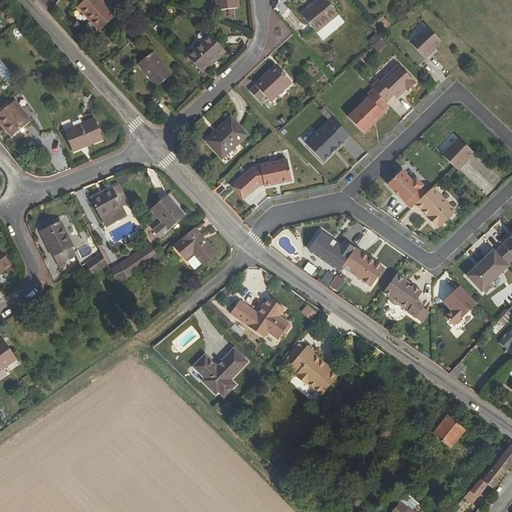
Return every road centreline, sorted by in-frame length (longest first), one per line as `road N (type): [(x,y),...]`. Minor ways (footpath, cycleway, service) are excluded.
road 1 (residential): [(511,429),(250,248)]
road 2 (track): [(0,437),(250,248)]
road 3 (residential): [(345,198),(431,261),(443,259),(511,195)]
road 4 (residential): [(147,144),(261,47),(259,0)]
road 5 (residential): [(147,144),(22,0)]
road 6 (residential): [(458,86),(345,198)]
road 7 (residential): [(250,248),(147,144)]
road 8 (residential): [(1,201),(37,270),(30,293),(0,313)]
road 9 (residential): [(147,144),(24,195)]
